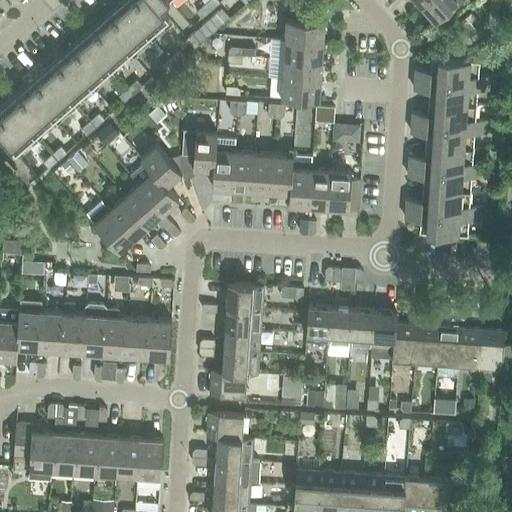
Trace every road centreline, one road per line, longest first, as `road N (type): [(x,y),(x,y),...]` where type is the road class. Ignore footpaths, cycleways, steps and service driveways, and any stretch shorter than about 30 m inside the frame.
road 1 (residential): [(392,256),(406,45),(365,0)]
road 2 (residential): [(392,256),(194,245)]
road 3 (residential): [(181,398),(50,389),(0,399)]
road 4 (residential): [(181,398),(194,245)]
road 5 (residential): [(511,267),(392,256)]
